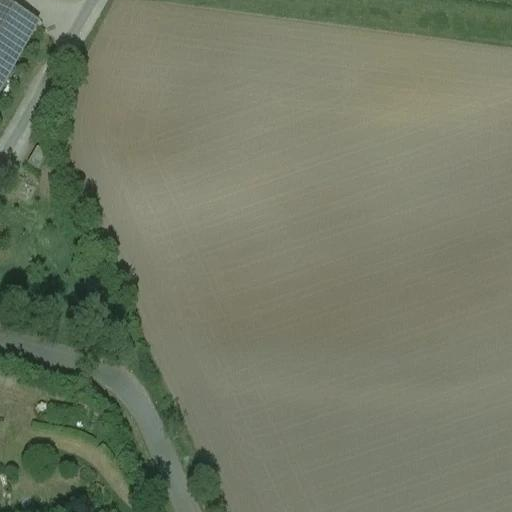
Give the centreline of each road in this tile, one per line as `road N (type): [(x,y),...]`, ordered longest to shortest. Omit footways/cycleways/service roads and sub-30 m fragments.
road 1 (unclassified): [(190,511),(131,394),(86,364),(0,340)]
road 2 (unclassified): [(0,170),(92,0)]
